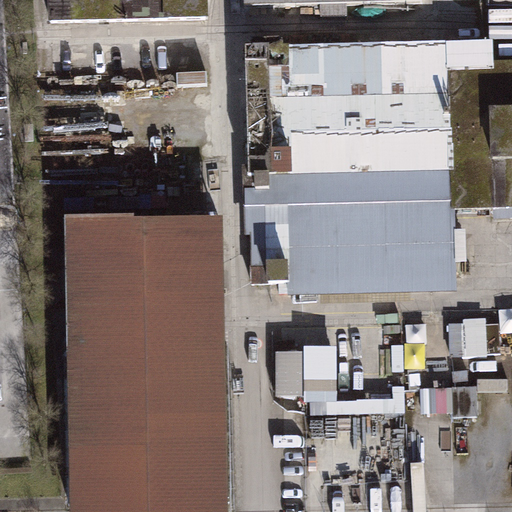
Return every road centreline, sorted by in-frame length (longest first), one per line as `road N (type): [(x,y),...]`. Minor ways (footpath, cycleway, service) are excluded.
road 1 (unknown): [(231,328),(230,24)]
road 2 (unknown): [(511,275),(403,305),(231,328)]
road 3 (unknown): [(230,24),(419,16),(429,0)]
road 4 (unknown): [(232,511),(231,328)]
